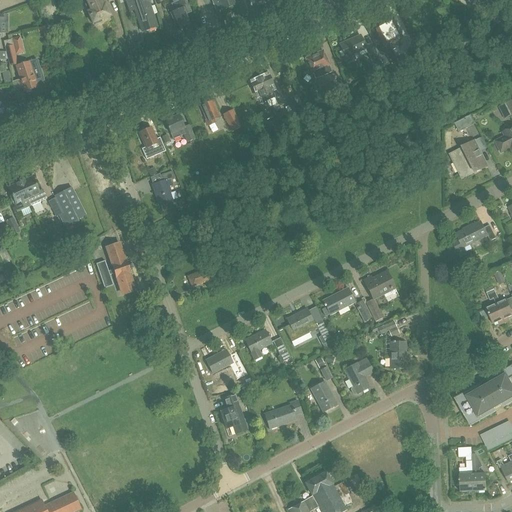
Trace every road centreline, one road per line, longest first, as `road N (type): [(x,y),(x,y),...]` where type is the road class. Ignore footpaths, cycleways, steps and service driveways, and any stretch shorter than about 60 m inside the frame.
road 1 (tertiary): [(102,110),(354,0)]
road 2 (residential): [(182,352),(421,235)]
road 3 (residential): [(182,352),(102,110)]
road 4 (residential): [(229,484),(417,387)]
road 5 (residential): [(440,376),(426,345),(421,235)]
road 6 (residential): [(229,484),(182,352)]
road 7 (residential): [(435,511),(431,417),(417,387)]
